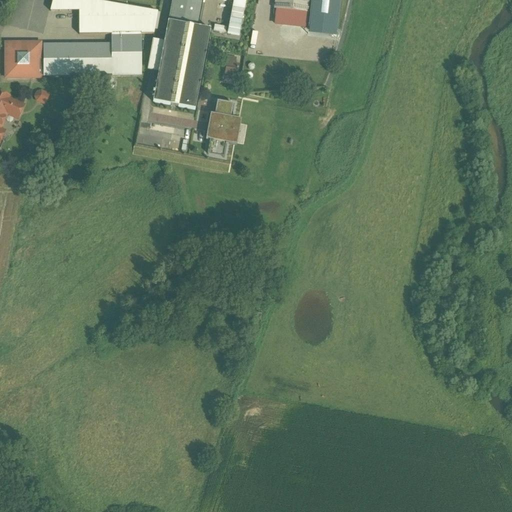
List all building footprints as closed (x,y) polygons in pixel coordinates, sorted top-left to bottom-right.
[(158,14),(81,0),(53,0),(51,12),(79,12),(79,36),(112,35),(141,34),(141,35),(154,35),(158,14)] [(172,0),(168,23),(164,43),(153,41),(147,72),(159,74),(153,104),(195,112),(210,33),(211,31),(198,29),(203,0),(172,0)] [(235,0),(230,35),(243,37),(249,0),(235,0)] [(275,0),(274,10),(310,14),(311,0),(275,0)] [(141,34),(112,35),(112,38),(112,45),(112,46),(112,45),(113,77),(141,77),(141,35),(141,34)] [(112,46),(57,46),(57,77),(106,77),(111,77),(113,77),(112,45),(112,46)] [(38,46),(9,46),(7,46),(7,47),(8,47),(8,77),(7,77),(7,78),(8,78),(9,78),(38,77),(38,78),(39,78),(39,77),(44,77),(44,61),(39,61),(39,47),(39,46),(38,46)] [(57,46),(44,46),(44,61),(44,77),(57,77),(57,46)] [(236,60),(229,58),(225,76),(237,78),(239,67),(235,66),(236,60)] [(111,77),(106,77),(106,81),(104,82),(103,84),(102,87),(103,89),(104,91),(106,92),(108,93),(111,92),(113,91),(114,89),(115,86),(114,84),(113,82),(111,81),(111,77)] [(9,98),(0,93),(0,129),(7,115),(18,120),(23,107),(8,100),(9,98)] [(50,97),(41,93),(38,94),(36,98),(37,102),(44,105),(48,96),(50,97)] [(218,103),(215,117),(230,120),(233,106),(218,103)] [(215,117),(211,116),(206,141),(210,142),(226,145),(236,146),(240,122),(230,120),(215,117)] [(226,145),(210,142),(207,157),(223,161),(226,145)]
